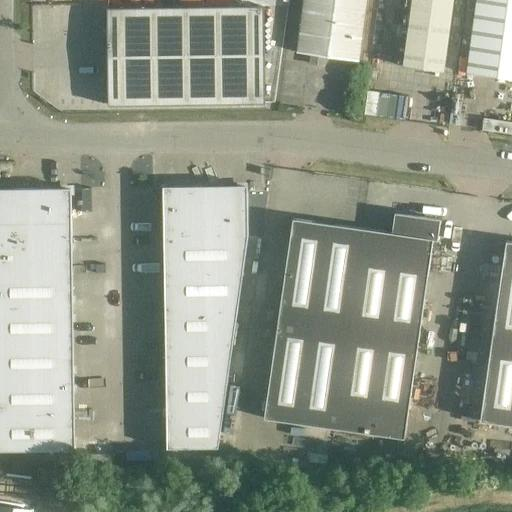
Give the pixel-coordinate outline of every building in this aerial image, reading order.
[(304,0),(300,33),(297,53),(358,61),(361,41),(366,0),(304,0)] [(412,0),(406,47),(403,67),(444,72),(453,0),(412,0)] [(511,0),(476,0),(467,74),(511,80),(511,0)] [(264,7),(108,9),(109,105),(265,103),(264,7)] [(511,92),(488,89),(484,113),(511,117),(511,92)] [(371,103),(370,115),(394,118),(395,106),(371,103)] [(247,186),(219,187),(220,236),(248,236),(247,186)] [(165,236),(193,236),(192,187),(165,188),(165,236)] [(193,236),(220,236),(219,187),(192,187),(193,236)] [(0,189),(0,232),(72,231),(72,188),(0,189)] [(395,213),(392,233),(293,219),(265,419),(405,439),(433,240),(438,241),(441,220),(395,213)] [(0,232),(0,274),(73,273),(72,231),(0,232)] [(165,236),(166,272),(243,271),(248,236),(220,236),(193,236),(165,236)] [(511,241),(506,241),(480,421),(511,425),(511,241)] [(243,271),(166,272),(166,307),(238,306),(243,271)] [(73,273),(0,274),(0,309),(73,309),(73,273)] [(166,307),(167,342),(233,341),(238,306),(166,307)] [(73,309),(0,309),(0,344),(74,344),(73,309)] [(233,341),(167,342),(167,378),(228,377),(233,341)] [(0,380),(74,379),(74,344),(0,344),(0,380)] [(167,378),(168,413),(223,412),(228,377),(167,378)] [(0,416),(75,415),(74,379),(0,380),(0,416)] [(219,447),(223,412),(168,413),(168,448),(219,447)] [(0,452),(75,450),(75,415),(0,416),(0,452)]
